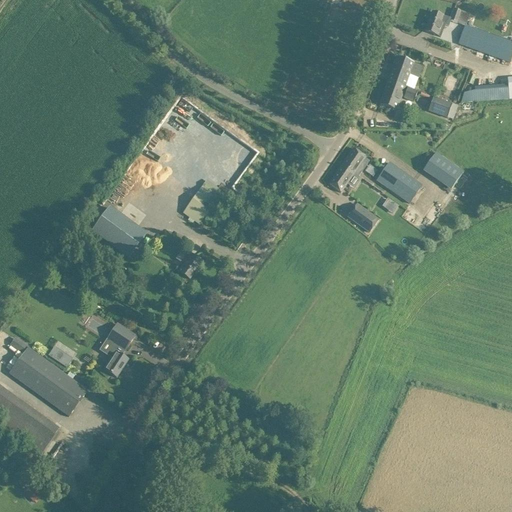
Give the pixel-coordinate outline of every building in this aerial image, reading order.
[(457,24),(461,12),(454,9),(450,19),(450,21),(457,24)] [(446,17),(435,13),(432,12),(425,32),(434,35),(439,37),(443,25),(446,17)] [(511,58),(511,42),(464,26),(458,45),(510,64),(511,58)] [(388,81),(405,87),(409,75),(418,78),(422,67),(414,64),(414,63),(397,57),(388,81)] [(508,85),(474,88),(475,103),(511,100),(511,78),(507,79),(508,85)] [(405,87),(388,81),(379,105),(389,109),(396,111),(401,97),(404,98),(404,99),(414,103),(417,92),(405,87)] [(443,101),(439,99),(434,97),(428,112),(438,115),(443,101)] [(365,158),(366,157),(354,149),(341,167),(353,175),(354,174),(359,177),(370,162),(365,158)] [(438,153),(427,172),(456,189),(468,170),(438,153)] [(377,181),(385,187),(409,204),(417,194),(422,187),(389,163),(377,181)] [(353,175),(341,167),(329,185),(341,193),(353,175)] [(205,182),(187,216),(205,225),(222,191),(205,182)] [(357,205),(348,218),(369,233),(378,220),(357,205)] [(129,258),(146,235),(128,222),(111,245),(129,258)] [(202,262),(194,257),(188,253),(176,270),(182,274),(190,280),(202,262)] [(110,358),(103,369),(108,372),(116,378),(128,360),(121,356),(125,351),(130,344),(136,336),(117,324),(112,331),(107,340),(111,342),(104,353),(110,357),(110,358)] [(24,354),(28,349),(15,339),(11,345),(24,354)] [(54,348),(49,357),(66,368),(72,359),(54,348)] [(87,391),(79,386),(72,380),(74,376),(69,373),(67,376),(28,349),(24,354),(9,375),(61,411),(69,417),(87,391)] [(60,431),(0,386),(0,430),(40,459),(60,431)]
